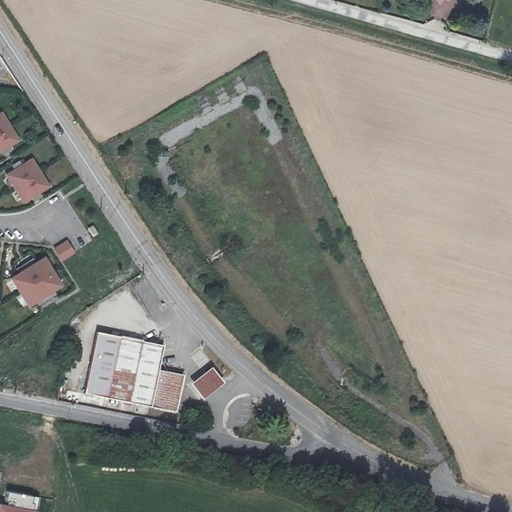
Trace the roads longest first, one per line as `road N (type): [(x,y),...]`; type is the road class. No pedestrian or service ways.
road 1 (secondary): [(0,32),(173,291),(247,370),(329,438)]
road 2 (tertiary): [(329,438),(277,452),(0,400)]
road 3 (unclassified): [(511,58),(308,0)]
road 4 (secondary): [(329,438),(381,466),(511,511)]
